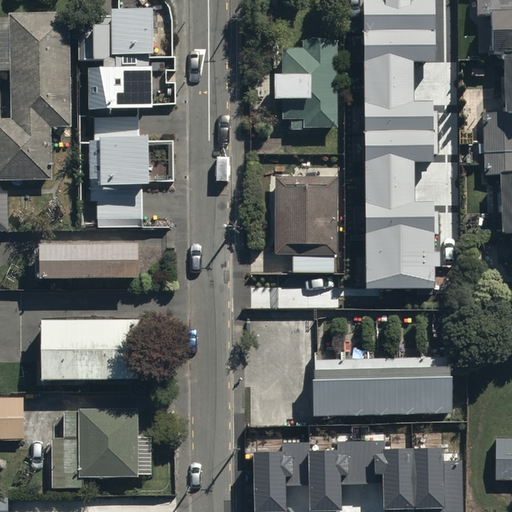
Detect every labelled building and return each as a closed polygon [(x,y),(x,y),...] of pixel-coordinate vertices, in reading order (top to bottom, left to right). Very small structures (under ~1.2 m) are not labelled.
[(363,0),(365,289),(435,289),(434,201),(414,201),(414,162),(435,162),(434,100),(414,101),(414,61),(435,61),(434,0),(363,0)] [(477,154),(485,154),(485,173),(499,173),(501,234),(511,234),(511,260),(511,0),(476,0),(477,18),(489,17),(491,55),(501,55),(502,114),(481,115),(482,142),(477,142),(477,154)] [(79,61),(92,61),(92,63),(102,63),(102,69),(87,69),(87,112),(93,112),(93,144),(89,144),(89,203),(96,203),(96,228),(140,228),(140,188),(146,188),(146,138),(137,138),(137,111),(152,111),(152,68),(136,68),(136,56),(151,56),(151,12),(133,12),(133,4),(119,4),(119,11),(109,11),(109,18),(79,17),(79,61)] [(70,127),(68,14),(9,15),(11,119),(0,119),(0,181),(52,181),(51,127),(70,127)] [(336,128),(337,42),(304,42),(304,49),(282,48),(282,76),(272,76),(272,103),(282,103),(282,122),(291,122),(290,132),(304,132),(304,128),(336,128)] [(460,162),(439,162),(439,187),(459,187),(460,162)] [(336,254),(336,178),(329,178),(329,168),(292,168),(292,178),(275,178),(275,257),(292,257),(292,273),(334,273),(334,254),(336,254)] [(136,245),(38,246),(38,281),(137,280),(136,245)] [(139,321),(39,322),(40,382),(139,381),(139,321)] [(448,359),(315,360),(312,360),(313,415),(448,414),(448,359)] [(24,397),(0,398),(0,439),(25,439),(24,397)] [(137,410),(78,410),(78,412),(63,412),(63,440),(52,440),(52,488),(81,488),(81,478),(138,478),(138,476),(150,476),(150,437),(137,437),(137,410)] [(282,452),(254,453),(255,511),(258,511),(287,511),(286,486),(309,486),(310,511),(341,510),(341,484),(384,483),(385,509),(424,508),(423,511),(463,511),(462,461),(443,462),(443,447),(384,449),(384,440),(337,441),(337,450),(309,451),(309,442),(282,443),(282,452)] [(511,440),(495,440),(495,478),(511,477),(511,440)]
